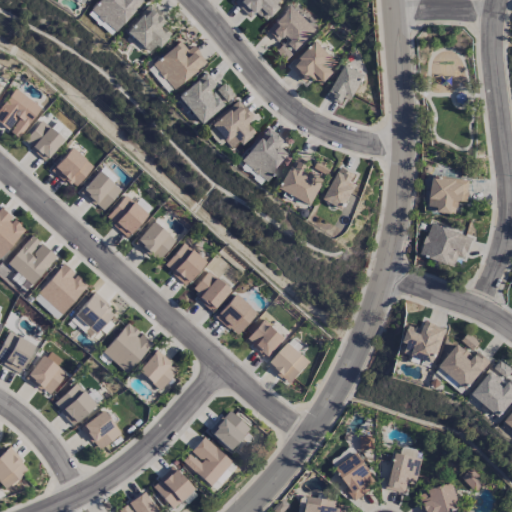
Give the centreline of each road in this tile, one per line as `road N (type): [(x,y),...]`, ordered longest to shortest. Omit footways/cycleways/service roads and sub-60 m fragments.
road 1 (tertiary): [(245,511),(309,438),(342,379),(391,252),(405,147),(396,0)]
road 2 (residential): [(0,164),(309,438)]
road 3 (residential): [(498,0),(508,223),(481,306)]
road 4 (residential): [(195,0),(286,103),(340,133),(404,144)]
road 5 (residential): [(42,511),(116,474),(224,364)]
road 6 (residential): [(511,324),(384,274)]
road 7 (residential): [(80,493),(57,452),(0,400)]
